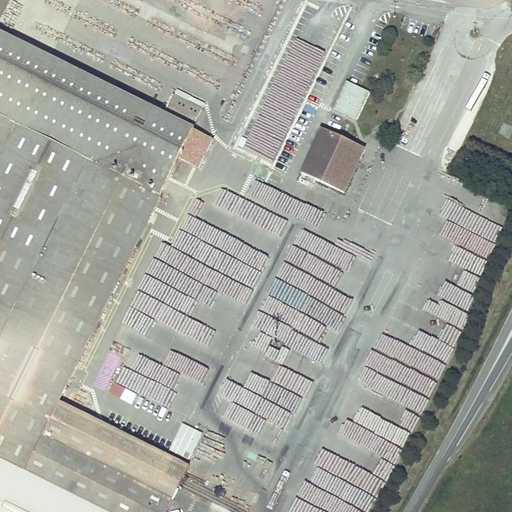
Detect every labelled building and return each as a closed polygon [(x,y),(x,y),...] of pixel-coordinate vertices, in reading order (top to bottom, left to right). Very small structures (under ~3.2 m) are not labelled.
[(0,0),(0,21),(10,0),(0,0)] [(160,119),(0,38),(0,511),(140,511),(148,496),(171,508),(193,462),(60,397),(175,163),(194,173),(208,144),(188,134),(160,119)] [(357,120),(370,92),(346,81),(333,109),(357,120)] [(160,119),(188,134),(198,113),(170,99),(160,119)] [(509,137),(511,129),(511,126),(503,123),(499,133),(509,137)] [(323,127),(301,171),(342,192),(360,157),(355,143),(323,127)] [(364,148),(355,143),(360,157),(364,148)] [(212,242),(218,228),(186,216),(181,230),(212,242)] [(160,246),(155,262),(202,276),(207,261),(160,246)] [(195,315),(199,299),(185,295),(180,310),(195,315)] [(410,366),(415,352),(404,348),(399,362),(410,366)] [(424,357),(416,369),(436,381),(443,368),(424,357)] [(114,383),(109,394),(132,405),(137,393),(114,383)] [(243,424),(245,410),(235,408),(232,423),(243,424)] [(169,450),(190,459),(202,433),(181,423),(169,450)] [(404,448),(411,434),(403,430),(396,444),(404,448)] [(168,511),(171,508),(148,496),(140,511),(168,511)]
